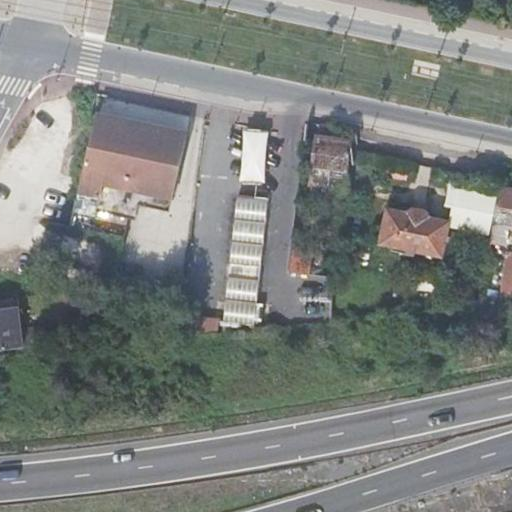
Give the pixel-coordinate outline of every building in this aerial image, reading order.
[(97,210),(128,218),(147,125),(98,115),(80,191),(100,196),(97,210)] [(147,125),(128,218),(136,220),(140,205),(143,190),(174,197),(188,134),(147,125)] [(346,191),(352,142),(317,138),(310,186),(346,191)] [(511,190),(499,189),(490,258),(494,259),(499,225),(511,226),(511,190)] [(143,190),(140,205),(170,212),(174,197),(143,190)] [(260,266),(268,199),(239,196),(232,263),(260,266)] [(389,210),(381,243),(441,256),(448,223),(428,218),(425,213),(414,210),(408,214),(389,210)] [(308,248),(293,246),(289,273),(312,276),(314,258),(307,258),(308,248)] [(260,267),(231,264),(230,275),(259,279),(260,267)] [(257,301),(259,279),(230,276),(225,321),(254,324),(257,301)] [(185,303),(168,299),(166,321),(177,322),(176,327),(182,328),(183,317),(185,303)] [(0,309),(0,349),(22,347),(18,308),(0,309)] [(183,317),(182,328),(181,330),(180,339),(218,333),(220,321),(183,317)]
